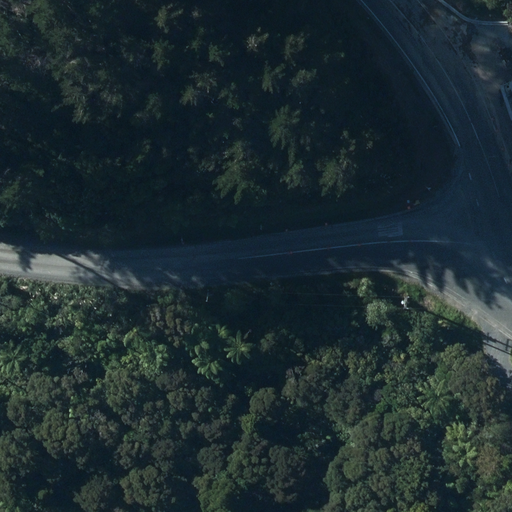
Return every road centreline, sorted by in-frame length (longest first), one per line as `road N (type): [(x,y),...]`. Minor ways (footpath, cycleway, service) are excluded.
road 1 (unclassified): [(510,238),(158,266),(0,255)]
road 2 (tertiary): [(386,0),(456,97),(510,238)]
